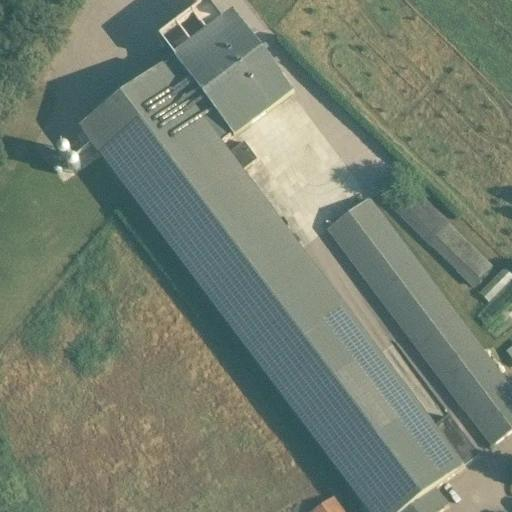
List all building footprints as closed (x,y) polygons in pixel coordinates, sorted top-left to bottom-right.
[(83,130),(102,155),(355,490),(352,492),(367,511),(444,511),(449,509),(436,491),(480,458),(450,418),(432,431),(220,149),(294,94),(235,16),(83,130)] [(229,154),(230,156),(242,172),(255,163),(257,161),(244,143),(229,154)] [(330,231),(426,358),(493,448),(511,433),(511,392),(368,202),(330,231)] [(448,227),(431,244),(474,287),(491,270),(448,227)] [(489,302),(511,280),(511,279),(503,270),(480,293),(489,302)] [(344,511),(336,498),(314,511),(344,511)]
